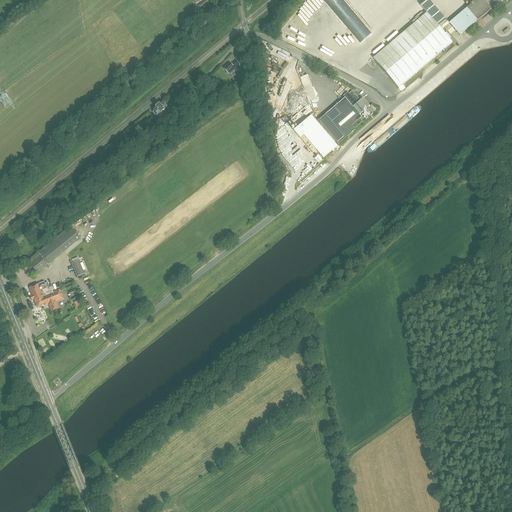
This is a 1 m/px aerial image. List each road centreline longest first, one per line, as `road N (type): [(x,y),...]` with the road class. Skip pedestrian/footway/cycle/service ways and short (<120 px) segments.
road 1 (unclassified): [(48,401),(326,174),(389,110)]
road 2 (track): [(85,491),(390,229)]
road 3 (unclassified): [(247,36),(158,124),(0,256)]
road 4 (track): [(304,299),(352,511)]
road 5 (track): [(511,154),(491,159),(505,354)]
road 6 (unclassified): [(389,110),(357,83),(264,36),(247,36)]
road 7 (secondary): [(48,401),(0,279)]
road 8 (unclassified): [(389,110),(484,29)]
